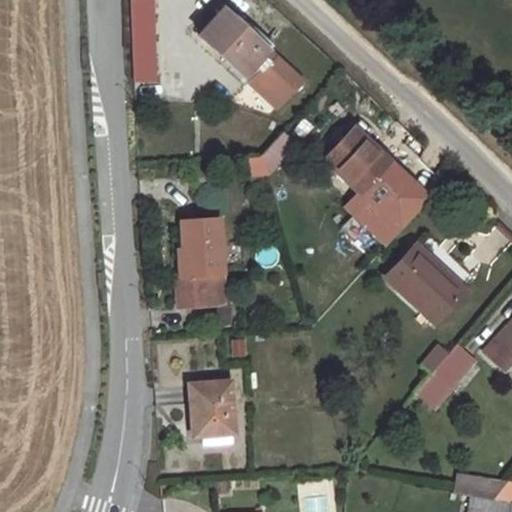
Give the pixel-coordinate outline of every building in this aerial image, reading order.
[(135,0),(138,82),(160,81),(157,0),(135,0)] [(268,54),(231,20),(224,13),(212,25),(203,35),(200,38),(280,111),(304,87),(268,54)] [(237,14),(231,20),(268,54),(273,48),(237,14)] [(203,35),(212,25),(206,19),(197,29),(203,35)] [(383,211),(410,183),(365,142),(373,134),(361,123),(327,160),(383,211)] [(285,132),(263,156),(268,175),(271,174),(297,144),(285,132)] [(268,175),(263,156),(244,158),(246,175),(268,175)] [(226,274),(222,220),(183,222),(186,255),(179,255),(181,277),(175,277),(176,309),(210,307),(209,275),(226,274)] [(472,298),(422,253),(391,287),(439,332),(472,298)] [(511,331),(488,357),(507,375),(511,369),(511,331)] [(434,382),(450,364),(437,351),(419,371),(434,382)] [(434,382),(421,397),(437,411),(476,368),(460,353),(450,364),(434,382)] [(232,385),(192,387),(194,439),(235,437),(232,385)] [(495,501),(508,486),(459,478),(456,494),(471,497),(495,501)] [(239,493),(237,482),(226,483),(227,494),(239,493)] [(511,486),(508,486),(495,501),(511,504),(511,486)] [(511,511),(511,504),(495,501),(471,497),(468,511),(511,511)]
